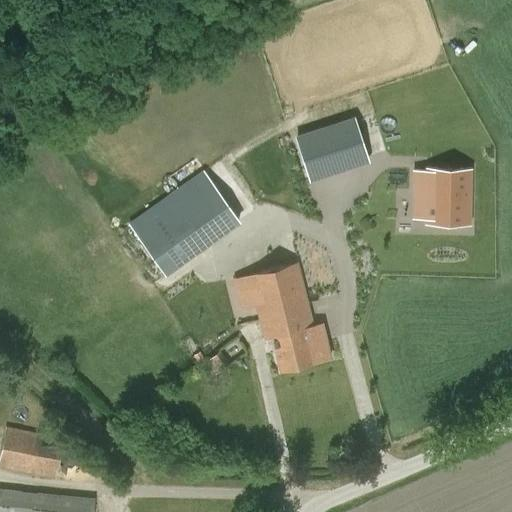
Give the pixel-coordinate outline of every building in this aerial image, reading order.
[(338,137),(349,158),(364,151),(345,116),(335,122),(342,135),(338,137)] [(128,224),(165,277),(272,201),(235,148),(128,224)] [(413,193),(407,226),(451,233),(460,178),(416,171),(416,173),(403,171),(400,190),(413,193)] [(256,305),(264,339),(272,337),(280,370),(329,357),(320,324),(312,326),(296,263),(238,278),(245,307),(256,305)] [(0,451),(0,466),(55,478),(62,448),(40,444),(41,435),(5,428),(0,451)] [(0,511),(92,511),(94,499),(0,489),(0,511)]
